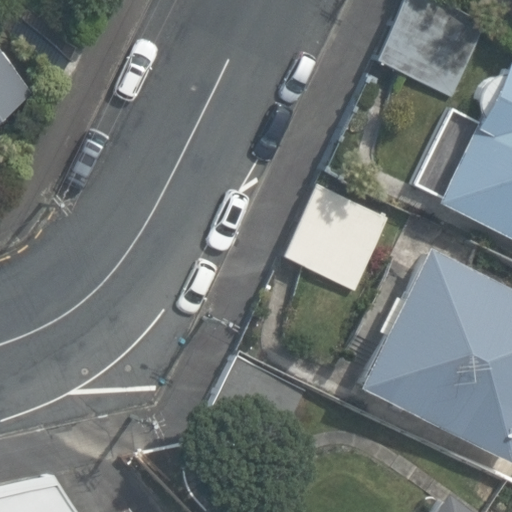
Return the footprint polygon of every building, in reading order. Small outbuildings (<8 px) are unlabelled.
[(438,0),(388,0),(364,54),(448,92),(481,19),(438,0)] [(0,116),(33,91),(0,49),(0,116)] [(511,62),(491,52),(418,196),(511,243),(511,62)] [(306,179),(272,251),(348,287),(383,215),(306,179)] [(511,436),(511,287),(408,238),(339,380),(502,458),(511,436)] [(0,487),(0,511),(73,511),(53,476),(0,487)] [(466,511),(423,483),(402,511),(466,511)] [(163,511),(151,493),(122,511),(163,511)]
